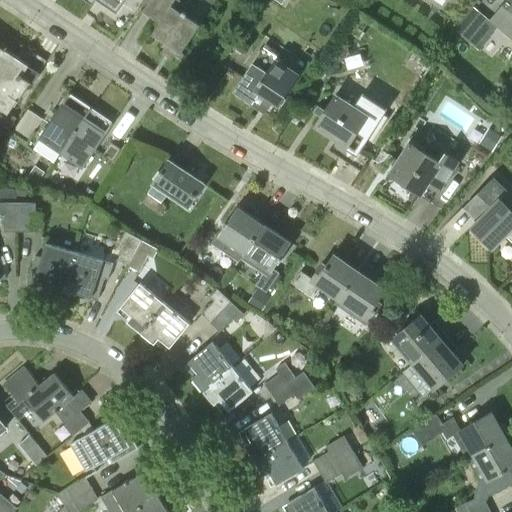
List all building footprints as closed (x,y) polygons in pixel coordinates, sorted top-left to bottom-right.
[(87,0),(93,4),(94,0),(97,0),(116,12),(123,3),(124,0),(129,0),(138,5),(141,0),(87,0)] [(182,59),(185,55),(182,53),(201,25),(176,9),(181,1),(179,0),(149,0),(142,11),(159,23),(152,34),(165,42),(162,46),(182,59)] [(511,7),(510,10),(503,4),(489,22),(471,7),(453,29),(471,44),(480,32),(488,38),(499,25),(511,35),(511,7)] [(5,49),(0,56),(0,122),(9,128),(17,117),(9,112),(17,101),(18,102),(46,61),(37,54),(30,50),(24,57),(28,60),(26,63),(22,61),(5,49)] [(279,106),(299,76),(261,51),(233,93),(250,105),(259,92),(279,106)] [(38,139),(61,154),(77,130),(75,129),(90,107),(69,93),(38,139)] [(367,116),(336,96),(316,127),(348,147),(356,133),(368,140),(384,114),(373,107),(367,116)] [(77,130),(61,154),(83,169),(114,123),(90,107),(75,129),(77,130)] [(27,142),(42,119),(29,110),(13,132),(27,142)] [(502,137),(490,129),(480,143),(492,151),(502,137)] [(440,162),(409,143),(390,174),(421,193),(430,179),(442,187),(458,160),(446,153),(440,162)] [(110,145),(103,155),(112,161),(119,151),(110,145)] [(154,184),(146,195),(161,205),(168,194),(188,208),(204,184),(170,160),(154,184)] [(35,165),(28,175),(38,182),(45,172),(35,165)] [(493,178),(464,207),(474,217),(477,220),(471,226),(472,227),(492,248),(507,234),(511,234),(511,235),(511,210),(500,199),(507,192),(493,178)] [(17,184),(17,189),(16,196),(26,196),(26,184),(17,184)] [(16,232),(16,203),(0,202),(0,213),(4,214),(4,232),(16,232)] [(35,203),(16,203),(16,232),(29,232),(29,214),(35,214),(35,203)] [(217,235),(211,244),(239,263),(245,254),(265,224),(238,206),(228,222),(227,221),(217,235)] [(292,242),(265,224),(245,254),(267,269),(256,285),(266,292),(280,272),(274,268),(292,242)] [(118,260),(129,266),(143,240),(126,231),(117,248),(123,251),(118,260)] [(143,240),(129,266),(140,272),(149,255),(154,258),(159,248),(143,240)] [(62,288),(73,251),(45,243),(41,258),(35,256),(27,282),(34,284),(36,280),(62,288)] [(73,251),(62,288),(98,299),(104,278),(108,279),(113,263),(73,251)] [(339,299),(358,271),(334,254),(326,266),(323,264),(313,279),(301,271),(293,283),(311,295),(317,284),(339,299)] [(358,271),(339,299),(335,304),(367,325),(381,304),(377,301),(385,290),(358,271)] [(141,332),(165,303),(140,283),(121,307),(132,316),(128,321),(141,332)] [(203,313),(212,323),(233,302),(218,288),(210,296),(216,301),(203,313)] [(271,298),(258,289),(248,303),(261,312),(271,298)] [(233,302),(212,323),(220,330),(233,317),(237,322),(245,314),(233,302)] [(165,303),(141,332),(155,344),(160,338),(171,347),(190,324),(165,303)] [(393,339),(413,364),(443,340),(422,315),(393,339)] [(443,340),(413,364),(434,388),(463,364),(443,340)] [(192,377),(204,391),(233,366),(212,342),(189,362),(198,372),(192,377)] [(265,384),(273,395),(296,379),(295,377),(285,363),(276,369),(280,374),(265,384)] [(233,366),(204,391),(215,404),(221,400),(230,411),(254,391),(233,366)] [(45,420),(74,396),(56,373),(40,386),(25,367),(4,384),(19,402),(26,397),(45,420)] [(305,371),(295,377),(296,379),(273,395),(279,404),(294,394),(297,398),(315,386),(305,371)] [(73,436),(90,422),(81,411),(65,425),(73,436)] [(255,460),(287,441),(271,413),(245,429),(252,441),(246,445),(255,460)] [(491,413),(459,431),(473,456),(506,438),(491,413)] [(129,445),(114,419),(80,438),(80,439),(73,444),(87,469),(109,457),(113,462),(137,449),(134,442),(129,445)] [(422,446),(434,438),(424,422),(411,431),(422,446)] [(35,465),(47,455),(30,434),(27,436),(27,437),(19,444),(35,465)] [(320,472),(354,452),(345,436),(326,446),(329,452),(313,461),(320,472)] [(487,482),(485,491),(488,495),(495,491),(496,492),(511,482),(511,469),(511,468),(511,467),(511,448),(506,438),(473,456),(487,482)] [(303,469),(287,441),(255,460),(263,475),(270,471),(277,484),(303,469)] [(354,452),(320,472),(326,483),(342,473),(345,479),(364,468),(354,452)] [(0,511),(12,511),(0,501),(0,481),(5,475),(0,471),(0,511)] [(111,511),(131,511),(159,496),(145,471),(102,497),(111,511)] [(57,491),(64,503),(92,487),(85,475),(57,491)] [(64,503),(66,506),(69,511),(76,511),(98,499),(92,487),(64,503)] [(328,511),(315,488),(288,503),(293,511),(328,511)] [(168,511),(159,496),(131,511),(168,511)] [(456,508),(457,511),(488,511),(490,511),(484,501),(469,508),(467,503),(456,508)]
